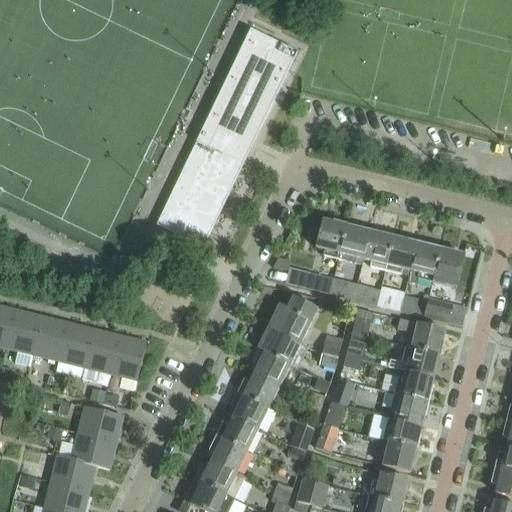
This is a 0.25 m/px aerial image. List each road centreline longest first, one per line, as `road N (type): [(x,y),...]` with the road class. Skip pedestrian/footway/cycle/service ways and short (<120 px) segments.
road 1 (residential): [(127,511),(287,191)]
road 2 (residential): [(438,511),(508,219)]
road 3 (residential): [(508,219),(332,175),(314,173),(287,191)]
